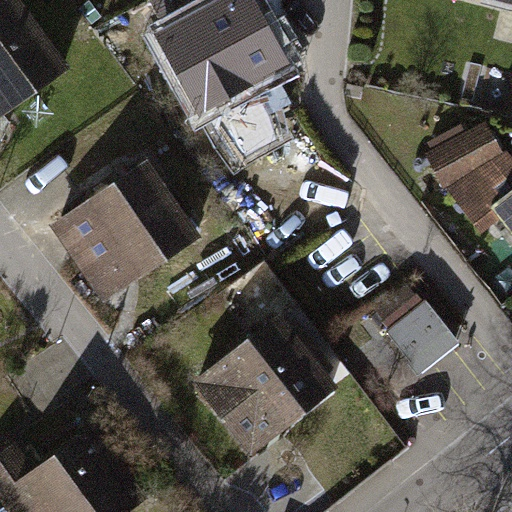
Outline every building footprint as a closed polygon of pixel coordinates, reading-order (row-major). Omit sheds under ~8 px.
[(17,0),(4,0),(0,3),(0,122),(70,71),(17,0)] [(175,0),(185,18),(169,27),(213,111),(287,73),(248,0),(175,0)] [(511,0),(481,0),(511,8),(511,0)] [(511,225),(511,154),(509,150),(454,191),(483,230),(503,214),(511,225)] [(143,159),(54,218),(86,266),(105,253),(127,286),(197,240),(143,159)] [(422,297),(387,324),(418,364),(453,338),(422,297)] [(275,309),(194,373),(259,456),(341,391),(275,309)] [(14,447),(0,457),(0,497),(11,511),(124,511),(148,495),(94,423),(31,470),(14,447)]
